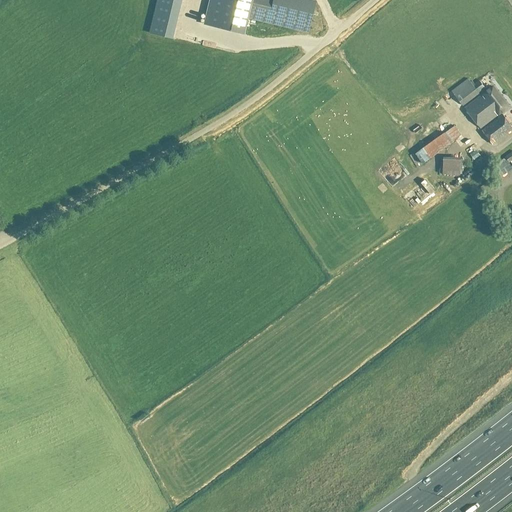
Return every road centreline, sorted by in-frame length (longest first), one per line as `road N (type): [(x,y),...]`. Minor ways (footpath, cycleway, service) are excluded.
road 1 (unclassified): [(0,245),(214,125),(375,0)]
road 2 (motorway): [(511,429),(401,511)]
